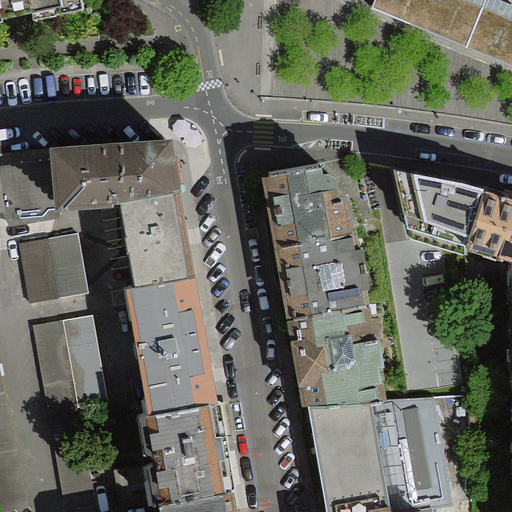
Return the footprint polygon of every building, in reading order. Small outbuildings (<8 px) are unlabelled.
[(0,0),(0,14),(1,14),(2,18),(33,12),(56,7),(58,15),(85,9),(82,0),(0,0)] [(511,20),(463,0),(373,0),(370,8),(511,66),(511,20)] [(511,5),(498,0),(463,0),(511,20),(511,5)] [(170,142),(55,150),(56,166),(60,204),(121,199),(178,190),(170,142)] [(269,172),(282,245),(351,233),(345,200),(339,200),(334,178),(330,175),(321,177),(319,163),(269,172)] [(56,166),(0,172),(0,187),(2,203),(3,209),(11,225),(56,217),(60,204),(56,166)] [(408,226),(468,244),(484,187),(394,167),(408,226)] [(511,259),(511,195),(484,187),(468,244),(511,259)] [(178,190),(121,199),(136,284),(193,274),(178,190)] [(31,303),(91,293),(79,232),(21,243),(31,303)] [(282,245),(296,317),(367,304),(364,287),(370,286),(362,248),(357,249),(354,233),(351,233),(282,245)] [(193,274),(136,284),(129,286),(150,401),(152,411),(215,400),(193,274)] [(370,401),(384,400),(379,366),(383,365),(376,319),(370,320),(367,304),(296,317),(310,403),(370,401)] [(65,320),(80,406),(108,402),(93,315),(65,320)] [(35,326),(65,499),(95,494),(87,451),(81,413),(80,406),(65,320),(35,326)] [(2,511),(30,506),(0,364),(0,501),(2,511)] [(405,511),(418,510),(432,508),(471,501),(470,435),(470,407),(470,394),(384,400),(370,401),(389,503),(391,511),(405,511)] [(215,400),(152,411),(147,412),(154,449),(157,461),(163,500),(231,488),(215,400)] [(389,503),(370,401),(310,403),(330,511),(371,511),(371,506),(389,503)] [(483,407),(470,407),(470,435),(484,435),(483,407)] [(163,500),(157,461),(114,469),(121,508),(163,500)] [(235,511),(231,488),(163,500),(164,511),(235,511)] [(405,511),(391,511),(389,503),(371,506),(371,511),(418,511),(418,510),(405,511)]
